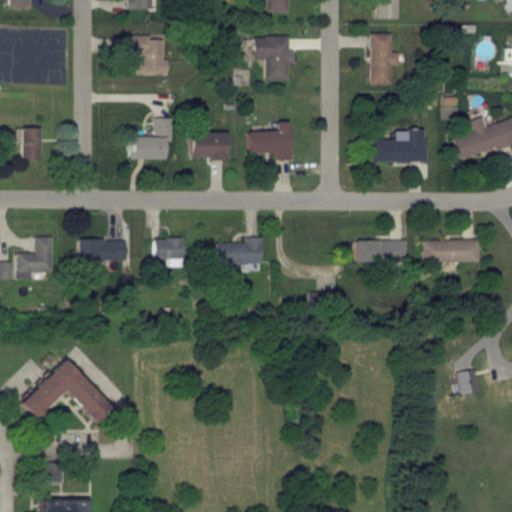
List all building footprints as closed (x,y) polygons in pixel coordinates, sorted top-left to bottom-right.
[(148,0),(123,0),(124,9),(149,9),(148,0)] [(263,0),(264,12),(286,12),(285,0),(263,0)] [(372,0),(373,19),(396,18),(395,0),(372,0)] [(388,33),(368,33),(367,83),(388,83),(389,64),(396,64),(396,52),(388,51),(388,33)] [(160,38),(146,38),(146,35),(123,35),(123,52),(134,52),(134,73),(164,74),(164,60),(159,60),(160,38)] [(286,36),(249,36),(250,58),(262,58),(262,80),(286,79),(286,62),(292,62),(292,50),(286,50),(286,36)] [(511,126),(509,117),(481,126),(478,116),(465,120),(469,131),(448,137),(455,158),(511,141),(511,126)] [(124,136),(124,158),(161,157),(161,140),(168,140),(168,117),(151,118),(151,136),(124,136)] [(274,130),(245,131),(245,152),(271,151),(272,160),(288,159),(286,120),(274,121),(274,130)] [(422,161),(422,129),(390,129),(390,138),(367,139),(367,161),(422,161)] [(24,162),(24,130),(50,130),(50,162),(24,162)] [(224,131),(186,132),(186,156),(208,156),(208,160),(224,160),(224,131)] [(179,258),(178,237),(148,238),(149,258),(179,258)] [(160,257),(177,258),(176,269),(193,269),(194,237),(175,237),(175,242),(160,242),(160,257)] [(23,255),(42,255),(42,238),(60,239),(59,274),(23,273),(23,255)] [(230,271),(273,270),(272,238),(257,238),(257,244),(229,245),(230,271)] [(367,240),(417,241),(416,262),(367,262),(367,240)] [(88,241),(133,241),(132,260),(88,260),(88,241)] [(433,241),(490,242),(490,264),(433,263),(433,241)] [(3,281),(3,261),(19,262),(18,281),(3,281)] [(344,295),(335,295),(335,292),(327,292),(327,307),(344,307),(344,295)] [(17,405),(61,363),(108,411),(94,424),(61,390),(31,419),(17,405)] [(474,391),(470,368),(453,372),(457,394),(474,391)] [(61,483),(61,465),(33,465),(33,483),(61,483)] [(38,511),(84,511),(85,503),(39,502),(38,511)]
